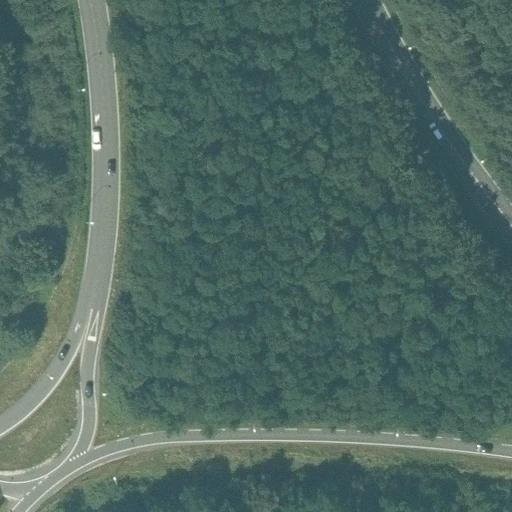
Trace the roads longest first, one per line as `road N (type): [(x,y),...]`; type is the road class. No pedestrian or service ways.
road 1 (primary): [(511,452),(387,437),(234,434),(151,438),(71,465)]
road 2 (primary): [(90,0),(104,169),(97,293)]
road 3 (primary): [(511,224),(444,136),(366,0)]
road 4 (primary): [(97,293),(85,431),(71,465)]
road 5 (motorway): [(97,293),(60,369),(0,427)]
